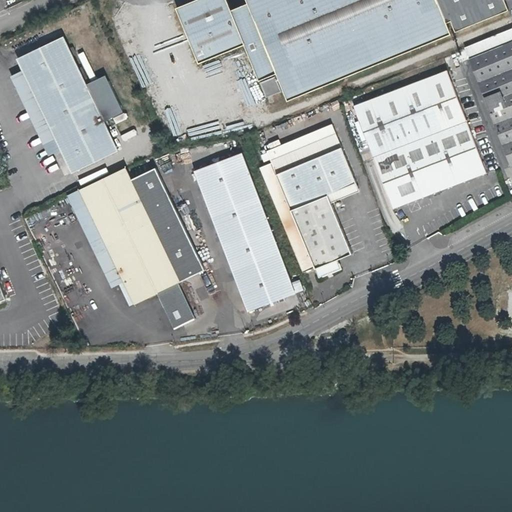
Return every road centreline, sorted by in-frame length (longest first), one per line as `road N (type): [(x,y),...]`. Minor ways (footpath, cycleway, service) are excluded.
road 1 (residential): [(242,355),(511,221)]
road 2 (track): [(242,355),(511,356)]
road 3 (unclassified): [(0,367),(242,355)]
